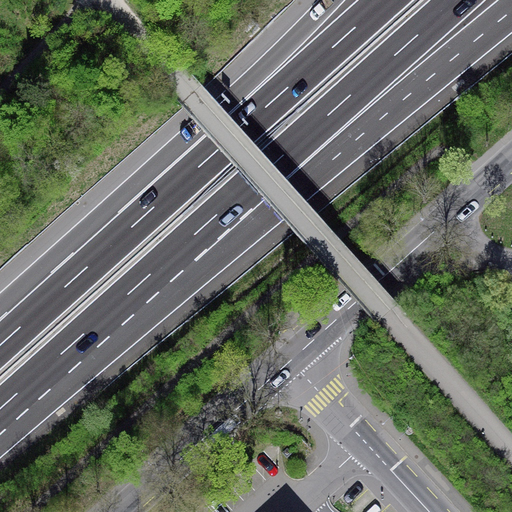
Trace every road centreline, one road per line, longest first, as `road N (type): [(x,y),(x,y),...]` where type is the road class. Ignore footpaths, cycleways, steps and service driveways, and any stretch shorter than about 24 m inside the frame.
road 1 (motorway): [(0,408),(273,164)]
road 2 (motorway): [(385,0),(132,226)]
road 3 (motorway): [(331,0),(256,74),(132,226)]
road 4 (secondary): [(511,161),(292,357)]
road 5 (motorway): [(273,164),(511,8)]
road 6 (motorway): [(273,164),(456,0)]
road 7 (secondary): [(292,357),(121,511)]
road 8 (residential): [(433,511),(292,357)]
road 9 (track): [(511,452),(387,312)]
road 10 (motorway): [(132,226),(0,344)]
road 11 (track): [(192,93),(107,0)]
